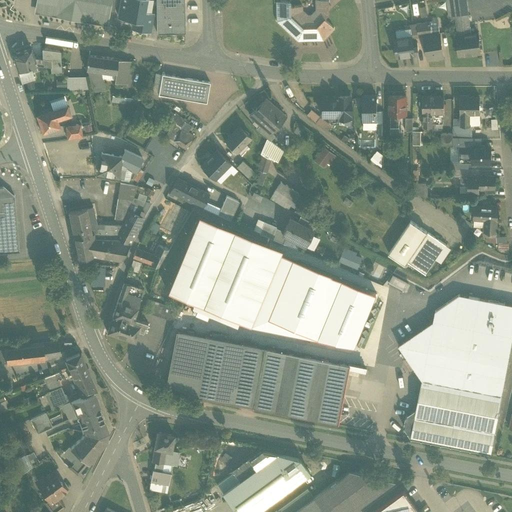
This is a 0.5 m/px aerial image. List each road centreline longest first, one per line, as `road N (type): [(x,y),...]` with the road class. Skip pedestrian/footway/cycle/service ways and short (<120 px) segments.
road 1 (tertiary): [(511,477),(185,415),(138,398)]
road 2 (residential): [(89,330),(99,326),(119,272),(186,156),(262,74)]
road 3 (residential): [(0,27),(262,74)]
road 4 (tertiary): [(89,330),(28,148)]
road 5 (residential): [(373,76),(501,78)]
